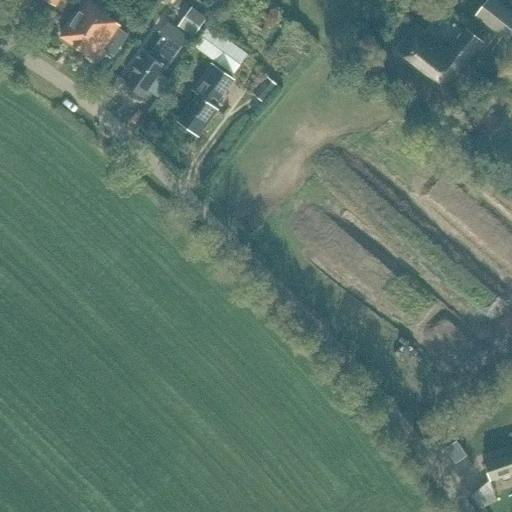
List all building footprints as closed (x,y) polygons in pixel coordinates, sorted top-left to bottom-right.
[(113,58),(127,37),(117,29),(119,25),(108,18),(109,15),(87,0),(85,0),(60,37),(95,61),(102,51),(113,58)] [(489,0),(476,17),(506,41),(511,33),(511,15),(493,0),(489,0)] [(194,38),(207,18),(192,8),(178,27),(194,38)] [(248,55),(208,26),(193,47),(233,76),(248,55)] [(446,90),(483,43),(466,30),(447,54),(416,30),(398,52),(446,90)] [(163,74),(180,50),(163,38),(146,61),(144,60),(123,89),(140,101),(161,73),(163,74)] [(216,98),(230,78),(208,63),(191,89),(197,93),(178,121),(197,134),(215,109),(204,101),(209,93),(216,98)] [(511,228),(403,136),(377,167),(497,269),(511,251),(511,228)] [(511,301),(377,183),(356,206),(511,342),(511,301)] [(311,191),(283,221),(400,327),(427,297),(311,191)] [(457,441),(447,448),(456,463),(467,456),(457,441)] [(511,455),(485,465),(490,481),(511,473),(511,455)]
